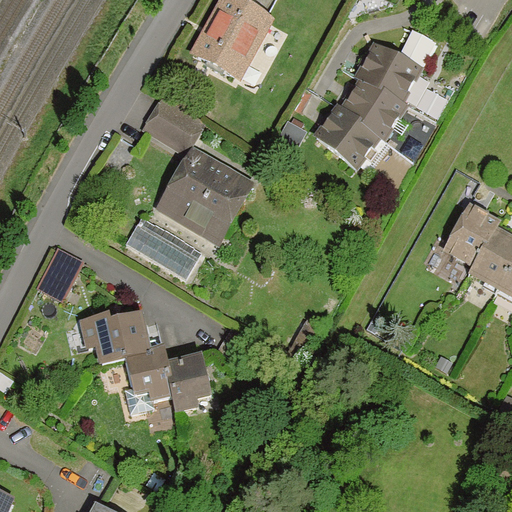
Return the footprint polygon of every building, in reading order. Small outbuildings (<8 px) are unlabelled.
[(256,15),(229,0),(226,0),(195,56),(241,81),(273,24),(256,15)] [(363,83),(403,107),(423,73),(376,47),(358,80),(363,83)] [(342,112),(382,140),(386,144),(408,110),(403,107),(363,83),(342,112)] [(207,127),(165,102),(154,120),(146,133),(189,159),(158,211),(219,247),(254,187),(193,151),(207,127)] [(382,140),(342,112),(339,110),(317,139),(358,172),(382,140)] [(278,141),(297,151),(306,135),(301,132),(305,125),(294,120),(291,126),(287,124),(278,141)] [(474,269),(495,232),(499,225),(471,209),(446,254),(474,269)] [(501,290),(511,270),(511,241),(495,232),(474,269),(472,274),(501,290)] [(82,264),(57,251),(36,291),(62,304),(82,264)] [(511,270),(501,290),(511,296),(511,270)] [(149,357),(148,354),(140,321),(104,329),(107,345),(99,347),(104,367),(128,362),(149,357)] [(225,342),(219,353),(243,368),(256,346),(232,331),(225,342)] [(149,357),(128,362),(135,392),(126,394),(131,417),(154,412),(152,402),(172,398),(164,366),(161,351),(148,354),(149,357)] [(164,366),(172,398),(176,415),(196,411),(194,400),(208,396),(199,358),(164,366)] [(0,511),(12,511),(17,501),(0,493),(0,511)]
